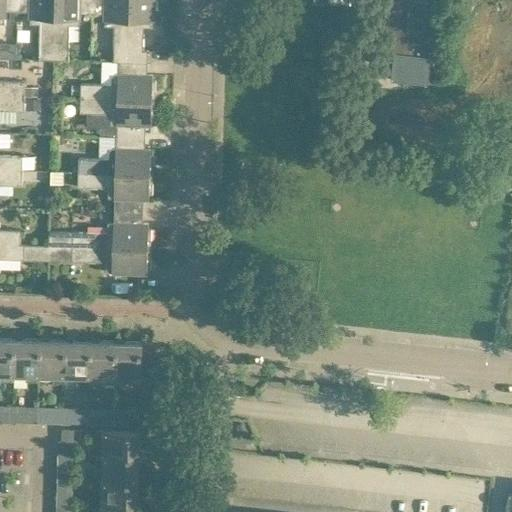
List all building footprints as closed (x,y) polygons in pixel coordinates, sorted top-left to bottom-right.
[(0,0),(0,21),(4,22),(5,16),(5,10),(10,10),(18,10),(17,0),(0,0)] [(17,0),(18,10),(30,11),(29,17),(30,17),(30,23),(40,23),(39,58),(53,59),(55,0),(17,0)] [(80,12),(92,12),(92,0),(55,0),(53,59),(68,59),(69,24),(79,24),(79,18),(80,18),(80,12)] [(113,61),(119,61),(128,61),(129,0),(92,0),(92,12),(104,13),(104,19),(105,19),(105,25),(114,25),(113,61)] [(129,0),(128,61),(147,61),(148,50),(149,50),(149,49),(142,50),(144,26),(154,26),(154,20),(155,0),(129,0)] [(278,30),(283,30),(288,28),(292,25),(295,20),(296,15),(295,10),(293,6),(290,2),(285,0),(284,0),(276,0),(271,2),(268,6),(266,11),(265,16),(266,21),(269,25),(273,28),(278,30)] [(386,0),(382,38),(387,38),(384,64),(392,65),(391,79),(428,83),(428,82),(437,83),(441,42),(437,42),(441,7),(432,6),(432,0),(409,0),(409,3),(386,0)] [(81,83),(81,97),(155,99),(155,98),(152,98),(152,90),(155,90),(156,79),(153,79),(153,73),(147,73),(147,61),(128,61),(119,61),(118,73),(118,74),(112,74),(112,84),(81,83)] [(0,94),(25,95),(25,81),(0,79),(0,94)] [(72,84),(71,94),(79,94),(80,85),(72,84)] [(25,86),(25,95),(38,95),(38,86),(25,86)] [(0,121),(15,122),(15,110),(24,110),(25,95),(0,94),(0,121)] [(81,97),(80,112),(87,112),(102,113),(101,126),(101,134),(117,135),(145,136),(146,124),(152,124),(152,119),(155,119),(155,108),(152,107),(152,99),(155,99),(81,97)] [(26,98),(25,109),(41,109),(41,98),(26,98)] [(79,157),(79,171),(153,173),(153,172),(150,172),(150,164),(153,164),(153,153),(151,153),(151,148),(145,147),(145,136),(117,135),(116,147),(116,148),(110,148),(110,157),(79,157)] [(0,168),(23,169),(23,167),(34,168),(35,155),(23,155),(0,154),(0,168)] [(63,168),(52,167),(51,179),(63,180),(63,168)] [(0,183),(22,184),(23,169),(0,168),(0,183)] [(115,197),(115,209),(143,210),(144,198),(150,198),(150,193),(153,193),(153,182),(150,182),(150,173),(153,173),(79,171),(78,186),(109,187),(109,196),(114,196),(114,197),(115,197)] [(49,230),(49,244),(151,247),(151,246),(148,246),(148,238),(151,238),(151,227),(149,227),(149,222),(143,222),(143,210),(115,209),(114,221),(114,222),(108,222),(108,232),(49,230)] [(0,242),(21,243),(21,229),(0,228),(0,242)] [(0,257),(49,259),(49,244),(21,243),(0,242),(0,257)] [(49,244),(49,259),(107,261),(106,270),(112,271),(147,272),(148,267),(150,267),(151,256),(148,256),(148,248),(151,248),(151,247),(49,244)] [(14,380),(14,373),(12,373),(13,339),(0,338),(0,372),(2,373),(2,380),(14,380)] [(39,381),(39,374),(37,374),(38,339),(13,339),(12,373),(14,373),(28,374),(27,381),(39,381)] [(65,382),(65,375),(62,375),(63,340),(38,339),(37,374),(39,374),(53,375),(53,382),(65,382)] [(90,383),(90,375),(87,375),(88,341),(63,340),(62,375),(65,375),(78,375),(78,382),(90,383)] [(115,383),(115,376),(112,376),(113,341),(88,341),(87,375),(90,375),(104,376),(103,383),(115,383)] [(112,376),(115,376),(129,376),(129,383),(141,384),(142,342),(113,341),(112,376)] [(11,421),(27,421),(27,407),(12,406),(11,421)] [(37,407),(37,422),(52,422),(52,407),(37,407)] [(63,422),(78,423),(78,408),(63,408),(63,422)] [(104,409),(89,408),(88,423),(104,423),(104,409)] [(113,409),(113,424),(129,424),(129,409),(113,409)] [(103,441),(103,454),(103,455),(137,456),(138,430),(96,429),(96,440),(103,441)] [(58,439),(57,454),(72,454),(73,430),(61,430),(61,439),(58,439)] [(102,466),(102,479),(102,481),(137,482),(137,456),(103,455),(103,454),(95,454),(95,465),(102,466)] [(57,479),(71,479),(72,464),(57,464),(57,479)] [(484,511),(489,480),(410,471),(408,494),(429,496),(427,511),(484,511)] [(102,491),(101,505),(101,506),(136,507),(137,482),(102,481),(102,479),(95,479),(94,491),(102,491)] [(56,489),(56,504),(70,504),(71,489),(56,489)]
